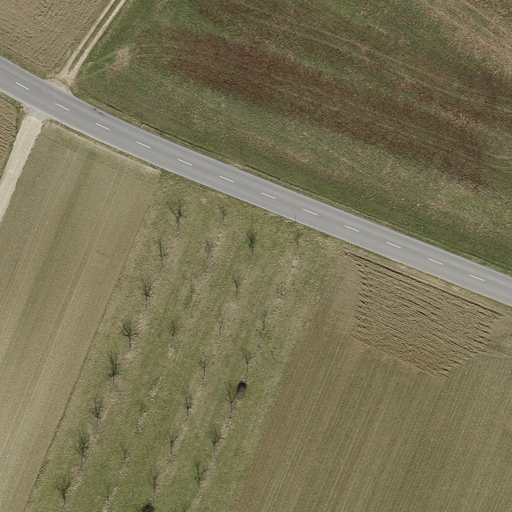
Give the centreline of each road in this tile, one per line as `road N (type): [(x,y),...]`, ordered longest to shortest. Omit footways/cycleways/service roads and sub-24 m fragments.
road 1 (tertiary): [(0,73),(40,99),(511,292)]
road 2 (track): [(0,199),(40,99),(114,0)]
